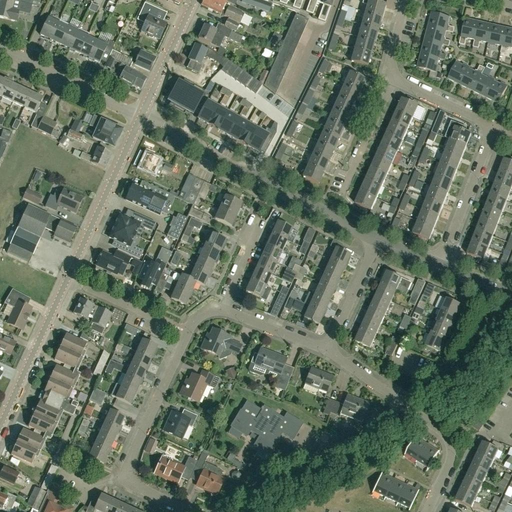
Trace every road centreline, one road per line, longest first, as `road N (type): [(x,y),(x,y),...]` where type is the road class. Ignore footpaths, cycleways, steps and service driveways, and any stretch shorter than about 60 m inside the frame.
road 1 (residential): [(375,240),(140,117)]
road 2 (residential): [(188,329),(128,468),(129,484),(189,511)]
road 3 (residential): [(426,511),(449,448),(406,405),(325,350)]
road 4 (residential): [(67,278),(140,117)]
road 5 (residential): [(0,425),(67,278)]
road 6 (residential): [(140,117),(0,54)]
road 7 (residential): [(439,266),(494,125)]
road 8 (residential): [(188,329),(67,278)]
road 9 (residential): [(193,0),(140,117)]
road 10 (residential): [(334,188),(384,74)]
road 11 (residential): [(494,125),(384,74)]
road 12 (residential): [(325,350),(375,240)]
